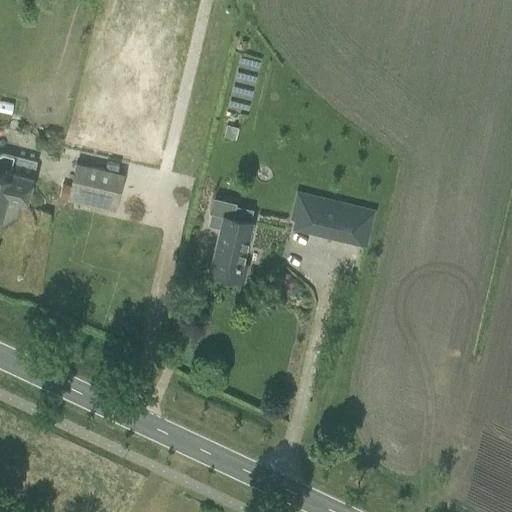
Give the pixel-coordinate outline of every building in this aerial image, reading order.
[(226,123),(223,135),(236,138),(238,126),(226,123)] [(75,163),(67,198),(113,210),(115,210),(124,174),(122,173),(76,161),(75,163)] [(0,218),(2,219),(6,202),(11,198),(13,199),(13,201),(25,204),(24,206),(26,206),(33,175),(32,175),(32,176),(14,171),(13,176),(0,172),(0,218)] [(372,211),(298,193),(293,216),(315,221),(313,230),(364,242),(372,211)] [(222,215),(209,273),(243,282),(247,264),(242,263),(253,218),(253,217),(234,213),(236,202),(212,196),(208,212),(222,215)]
